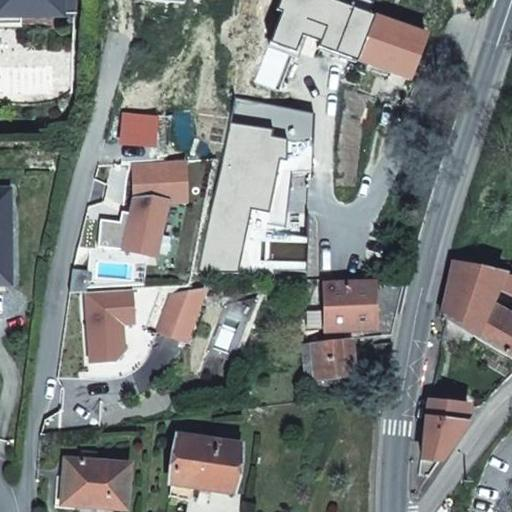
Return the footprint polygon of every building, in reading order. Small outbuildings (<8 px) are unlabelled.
[(0,0),(0,15),(20,16),(60,16),(60,15),(74,16),(74,0),(0,0)] [(316,0),(303,39),(318,45),(333,4),(321,0),(316,0)] [(318,45),(409,80),(425,37),(376,18),(379,9),(356,0),(321,0),(333,4),(318,45)] [(20,16),(0,15),(0,25),(20,25),(20,16)] [(0,286),(11,287),(11,189),(0,189),(0,286)] [(511,276),(505,275),(454,263),(442,317),(447,320),(511,358),(511,315),(490,303),(498,284),(511,288),(511,276)] [(324,285),(324,332),(375,331),(373,284),(324,285)] [(174,303),(176,346),(208,345),(205,286),(174,303)] [(311,366),(312,381),(354,377),(350,340),(293,346),(294,354),(301,354),(303,367),(311,366)] [(303,367),(305,383),(312,381),(311,366),(303,367)] [(420,459),(440,461),(466,421),(468,406),(427,404),(420,459)] [(170,484),(189,487),(233,494),(240,445),(177,435),(170,484)] [(65,460),(61,505),(125,511),(129,465),(65,460)] [(170,484),(168,496),(187,499),(189,487),(170,484)]
